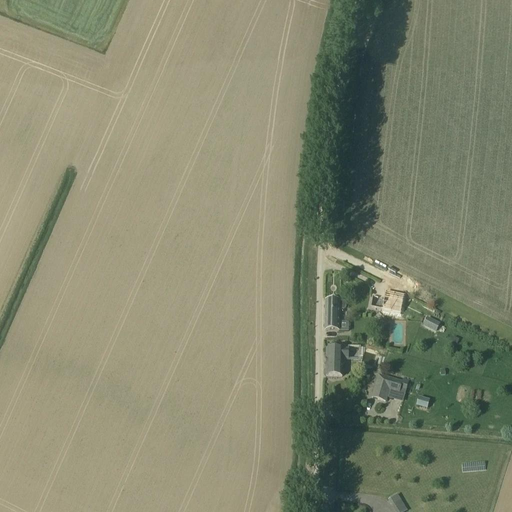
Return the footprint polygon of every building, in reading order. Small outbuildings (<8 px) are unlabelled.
[(373,298),(371,308),(386,311),(385,314),(390,315),(393,300),(385,298),(385,300),(373,298)] [(340,303),(326,302),(326,332),(339,333),(340,311),(344,311),(346,310),(346,306),(344,304),(340,303)] [(428,319),(425,326),(437,332),(440,326),(428,319)] [(327,369),(326,378),(342,378),(343,367),(346,365),(346,360),(349,360),(349,352),(343,352),(327,351),(327,360),(326,369),(327,369)] [(379,377),(373,399),(386,403),(390,391),(400,394),(403,384),(389,380),(379,377)] [(420,398),(418,407),(430,409),(432,400),(420,398)] [(390,500),(396,511),(407,511),(409,511),(399,494),(390,500)]
